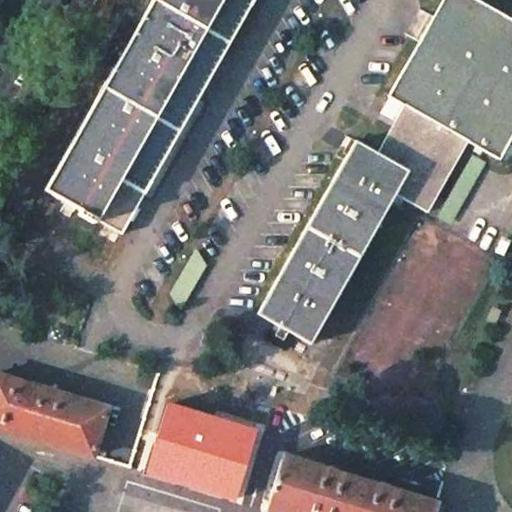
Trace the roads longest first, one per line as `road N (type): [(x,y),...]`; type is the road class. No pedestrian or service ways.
road 1 (unknown): [(238,511),(266,449),(283,439),(470,495)]
road 2 (unknown): [(0,449),(186,511)]
